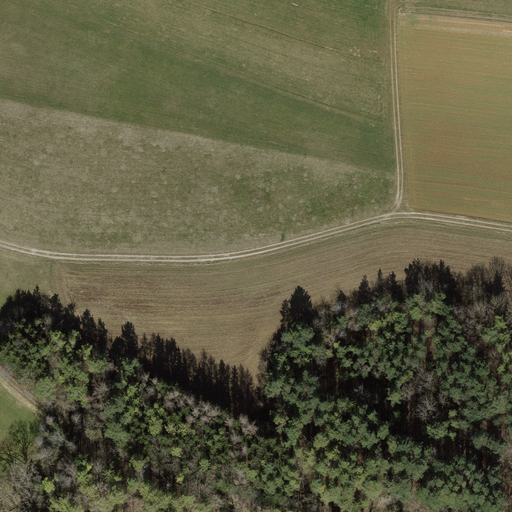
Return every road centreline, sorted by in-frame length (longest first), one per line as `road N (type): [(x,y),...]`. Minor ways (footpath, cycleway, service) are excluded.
road 1 (track): [(0,243),(40,255),(221,256),(389,216),(511,228)]
road 2 (track): [(0,370),(57,422),(238,498),(296,511)]
road 3 (track): [(389,216),(401,195),(395,0)]
